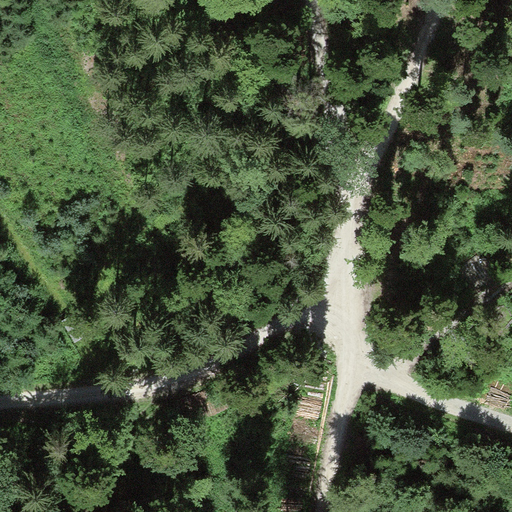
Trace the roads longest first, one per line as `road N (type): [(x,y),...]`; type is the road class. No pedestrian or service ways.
road 1 (track): [(0,406),(108,396),(222,360),(300,347),(344,355)]
road 2 (track): [(348,191),(442,0)]
road 3 (track): [(108,396),(0,230)]
road 4 (track): [(206,0),(336,147)]
road 5 (track): [(344,355),(348,191)]
road 6 (track): [(344,355),(344,394),(319,511)]
road 7 (track): [(384,372),(476,337),(511,297)]
road 8 (track): [(336,147),(306,0)]
road 9 (track): [(384,372),(420,395),(511,423)]
